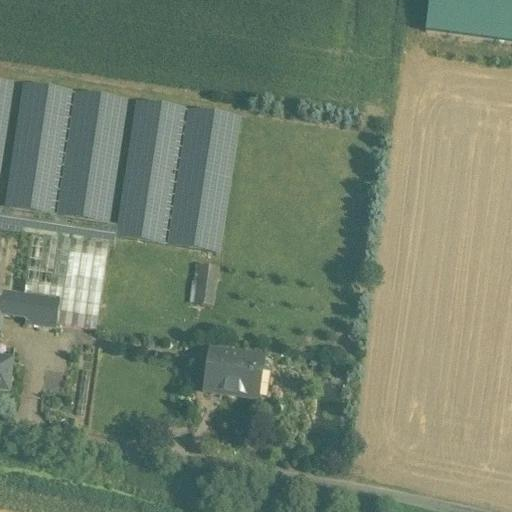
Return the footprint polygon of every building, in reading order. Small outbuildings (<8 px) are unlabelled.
[(511,0),(431,0),(427,32),(511,43),(511,0)] [(0,177),(14,86),(0,83),(0,177)] [(128,103),(24,87),(5,211),(109,227),(128,103)] [(241,120),(137,104),(118,228),(116,240),(220,256),(241,120)] [(0,210),(0,233),(110,250),(115,251),(116,240),(118,228),(109,227),(5,211),(0,210)] [(110,250),(0,233),(0,294),(3,294),(24,298),(26,286),(65,292),(63,303),(60,303),(57,327),(97,333),(110,250)] [(217,304),(218,267),(195,266),(194,304),(217,304)] [(65,292),(26,286),(24,298),(60,303),(63,303),(65,292)] [(24,298),(3,294),(0,316),(0,317),(28,322),(27,328),(39,329),(43,300),(24,298)] [(60,303),(43,300),(39,329),(56,332),(57,327),(60,303)] [(263,364),(212,356),(206,394),(257,401),(263,364)] [(0,397),(9,398),(13,364),(0,362),(0,397)]
